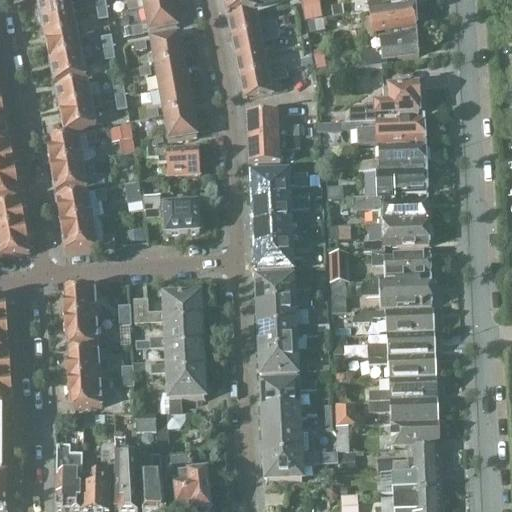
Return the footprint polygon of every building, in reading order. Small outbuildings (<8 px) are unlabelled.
[(40,22),(72,16),(69,1),(75,0),(44,0),(36,2),(40,22)] [(98,0),(95,1),(96,12),(106,10),(103,0),(98,0)] [(171,5),(169,0),(140,0),(143,11),(171,5)] [(222,0),(225,14),(254,8),(252,0),(222,0)] [(317,0),(299,0),(305,24),(322,21),(317,0)] [(359,0),(362,15),(384,11),(383,7),(415,2),(414,0),(359,0)] [(136,2),(125,4),(127,14),(138,12),(136,2)] [(171,5),(143,11),(147,36),(176,30),(171,5)] [(415,6),(384,11),(362,15),(345,18),(346,23),(351,22),(352,24),(363,22),(366,42),(376,41),(376,35),(417,29),(415,6)] [(106,10),(96,12),(98,23),(107,22),(106,10)] [(40,22),(44,43),(85,34),(84,29),(75,31),(72,16),(40,22)] [(232,42),(277,34),(275,25),(258,28),(256,17),(228,22),(232,42)] [(287,22),(276,24),(278,32),(289,30),(287,22)] [(131,31),(133,40),(143,38),(141,29),(131,31)] [(49,63),(89,55),(89,54),(80,57),(78,43),(87,41),(85,34),(44,43),(49,63)] [(278,43),(277,34),(232,42),(236,62),(263,57),(261,46),(278,43)] [(384,63),(419,58),(417,34),(384,39),(385,52),(362,55),(363,70),(384,67),(384,63)] [(155,68),(182,64),(177,38),(150,43),(155,68)] [(103,52),(112,51),(110,40),(101,41),(103,52)] [(144,45),(134,47),(136,56),(146,54),(144,45)] [(316,45),(307,48),(314,74),(324,71),(316,45)] [(114,62),(112,51),(103,52),(104,64),(114,62)] [(53,85),(85,79),(82,64),(91,62),(89,55),(49,63),(53,85)] [(236,62),(239,83),(284,74),(283,65),(266,69),(263,57),(236,62)] [(186,89),(182,64),(155,68),(159,94),(186,89)] [(310,83),(310,64),(286,64),(287,83),(310,83)] [(139,71),(138,71),(140,81),(150,79),(149,70),(150,69),(149,65),(138,67),(139,71)] [(284,74),(239,83),(243,102),(271,97),(269,86),(286,83),(284,74)] [(54,92),(59,113),(100,105),(98,99),(90,101),(86,85),(54,92)] [(186,89),(159,94),(164,119),(191,114),(186,89)] [(115,103),(124,101),(122,90),(113,91),(115,103)] [(351,127),(367,126),(376,126),(376,121),(420,118),(419,105),(422,101),(421,96),(418,93),(418,91),(384,93),(385,109),(366,111),(366,112),(350,113),(351,127)] [(126,113),(124,101),(115,103),(117,114),(126,113)] [(101,111),(100,105),(59,113),(63,135),(95,128),(92,113),(101,111)] [(156,110),(145,112),(147,122),(158,120),(156,110)] [(196,140),(191,114),(164,119),(168,145),(196,140)] [(245,121),(246,145),(299,142),(298,131),(278,132),(277,119),(245,121)] [(106,127),(110,153),(130,149),(126,123),(106,127)] [(424,123),(376,126),(367,126),(351,127),(343,127),(343,135),(357,134),(358,139),(355,143),(355,146),(360,148),(360,149),(425,145),(424,123)] [(326,125),(317,125),(317,134),(326,134),(326,125)] [(315,130),(305,131),(305,139),(315,138),(315,130)] [(161,136),(150,138),(152,148),(162,146),(161,136)] [(85,148),(95,147),(94,137),(83,138),(85,148)] [(45,144),(49,170),(81,165),(79,149),(77,139),(47,144),(45,144)] [(300,154),(299,142),(246,145),(248,170),(280,168),(279,155),(300,154)] [(197,152),(166,154),(166,149),(154,151),(147,152),(148,163),(158,162),(159,168),(166,167),(166,180),(199,178),(197,152)] [(0,150),(0,177),(12,175),(7,150),(0,150)] [(359,176),(376,175),(427,172),(425,150),(379,152),(380,165),(358,166),(359,176)] [(84,181),(81,165),(49,170),(53,196),(85,191),(84,181)] [(427,172),(376,175),(377,203),(394,202),(394,197),(428,195),(427,172)] [(0,204),(17,201),(12,175),(0,177),(0,204)] [(92,190),(102,188),(101,178),(90,180),(92,190)] [(252,204),(288,202),(288,192),(307,191),(307,178),(287,178),(251,180),(251,182),(249,182),(249,183),(250,183),(250,188),(250,190),(251,190),(251,191),(249,194),(249,199),(252,202),(252,204)] [(364,186),(349,186),(350,198),(364,197),(364,186)] [(104,194),(94,195),(95,205),(105,204),(104,194)] [(55,202),(59,229),(91,224),(87,197),(55,202)] [(197,207),(160,209),(159,199),(141,201),(144,225),(163,224),(164,237),(199,236),(197,207)] [(253,226),(253,228),(289,226),(289,215),(307,214),(307,201),(288,202),(252,204),(252,206),(251,206),(251,207),(252,212),(251,211),(251,213),(252,213),(252,215),(250,218),(250,223),(253,226)] [(372,229),(380,229),(429,227),(428,204),(394,205),(394,202),(377,203),(352,204),(353,217),(372,216),(372,229)] [(0,209),(0,234),(23,230),(18,206),(0,209)] [(96,251),(91,224),(59,229),(63,254),(96,251)] [(291,251),(289,226),(253,228),(253,230),(252,230),(252,232),(253,232),(253,236),(252,236),(252,237),(254,237),(254,239),(251,242),(251,247),(254,249),(254,252),(291,251)] [(362,257),(371,256),(384,256),(384,251),(430,249),(429,227),(380,229),(381,246),(362,247),(362,257)] [(336,229),(328,229),(328,231),(329,244),(336,244),(336,229)] [(0,260),(28,257),(23,230),(0,234),(0,260)] [(145,234),(127,235),(128,247),(146,246),(145,234)] [(99,241),(100,251),(113,250),(112,240),(99,241)] [(256,277),(292,275),(291,263),(310,262),(309,250),(291,251),(254,252),(254,254),(253,254),(253,255),(254,255),(254,260),(253,260),(253,261),(255,261),(255,263),(252,265),(253,271),(255,273),(255,276),(254,277),(255,277),(256,277)] [(384,261),(384,256),(371,256),(371,271),(381,271),(381,277),(394,277),(394,286),(431,285),(430,259),(384,261)] [(347,258),(329,259),(330,287),(348,286),(347,258)] [(256,285),(257,309),(312,306),(312,301),(294,302),(293,293),(301,293),(301,289),(312,289),(311,282),(256,285)] [(431,285),(394,286),(362,287),(362,300),(389,299),(390,312),(433,310),(431,285)] [(62,300),(63,323),(96,320),(94,292),(63,294),(63,299),(62,300)] [(133,328),(165,326),(200,325),(199,300),(163,302),(164,317),(147,318),(147,304),(132,305),(133,328)] [(345,302),(331,302),(331,318),(346,317),(345,302)] [(257,309),(258,333),(315,331),(314,324),(295,325),(294,318),(299,318),(299,316),(312,315),(312,306),(257,309)] [(129,309),(118,309),(118,320),(130,319),(129,309)] [(378,322),(379,338),(434,336),(433,314),(351,317),(352,328),(371,327),(370,323),(378,322)] [(130,329),(130,319),(118,320),(119,330),(130,329)] [(97,348),(96,320),(63,323),(64,346),(67,346),(68,350),(97,348)] [(135,354),(166,352),(201,350),(200,325),(165,326),(165,341),(148,342),(149,344),(135,345),(135,354)] [(0,353),(8,353),(6,327),(0,327),(0,353)] [(258,333),(260,358),(296,356),(296,344),(302,344),(302,342),(318,341),(317,330),(315,331),(258,333)] [(367,351),(367,361),(435,358),(434,336),(379,338),(380,350),(367,351)] [(166,352),(166,369),(150,369),(151,378),(167,378),(203,376),(202,374),(204,374),(204,373),(203,373),(203,368),(204,368),(203,367),(202,367),(202,365),(205,362),(204,357),(202,354),(201,350),(166,352)] [(65,361),(67,384),(100,382),(98,353),(67,355),(67,361),(65,361)] [(298,380),(296,356),(260,358),(261,382),(298,380)] [(0,358),(0,381),(9,381),(8,358),(0,358)] [(380,371),(381,383),(436,381),(435,358),(367,361),(368,372),(380,371)] [(328,366),(320,367),(320,376),(329,376),(328,366)] [(132,368),(132,370),(133,380),(145,380),(144,367),(132,368)] [(121,371),(121,381),(133,380),(132,370),(121,371)] [(350,375),(334,375),(334,379),(334,385),(350,384),(350,375)] [(204,402),(203,376),(167,378),(168,404),(181,403),(204,402)] [(133,390),(133,380),(121,381),(122,391),(133,390)] [(0,411),(11,410),(9,381),(0,381),(0,411)] [(368,396),(368,406),(437,403),(436,381),(381,383),(381,396),(368,396)] [(101,410),(100,382),(67,384),(68,408),(72,408),(72,412),(101,410)] [(298,412),(298,397),(316,397),(315,387),(297,388),(262,390),(260,389),(261,390),(261,392),(260,392),(260,393),(261,393),(261,398),(260,398),(260,399),(262,399),(262,401),(259,403),(260,409),(262,411),(262,414),(298,412)] [(344,394),(335,394),(335,406),(345,405),(344,394)] [(181,403),(168,404),(169,415),(181,415),(181,403)] [(437,403),(368,406),(367,406),(368,419),(382,418),(383,428),(438,426),(437,403)] [(354,408),(346,408),(335,409),(336,429),(347,429),(355,428),(354,408)] [(130,424),(129,409),(117,410),(119,425),(130,424)] [(315,411),(298,412),(262,414),(264,437),(300,435),(299,424),(305,424),(305,423),(310,423),(310,419),(316,419),(315,411)] [(185,416),(166,417),(167,433),(179,432),(185,424),(185,416)] [(166,417),(156,418),(157,436),(168,436),(167,433),(166,417)] [(153,441),(156,441),(155,420),(134,422),(135,438),(153,437),(153,441)] [(438,448),(438,426),(383,428),(384,451),(438,448)] [(336,430),(337,457),(348,456),(347,430),(336,430)] [(265,461),(301,459),(313,459),(312,435),(300,435),(264,437),(264,439),(263,439),(263,441),(264,445),(263,445),(263,447),(264,447),(264,448),(262,451),(262,457),(265,459),(265,461)] [(113,445),(113,468),(113,479),(112,511),(135,511),(134,473),(133,455),(123,455),(123,445),(113,445)] [(108,511),(109,479),(113,479),(113,468),(113,448),(101,448),(100,467),(100,479),(81,478),(80,511),(108,511)] [(69,452),(56,452),(55,511),(78,511),(79,460),(68,460),(69,452)] [(169,453),(159,454),(160,461),(160,463),(166,463),(170,462),(169,453)] [(395,476),(399,476),(440,474),(439,453),(409,454),(409,464),(394,465),(395,476)] [(348,456),(337,457),(337,475),(354,474),(353,456),(348,456)] [(336,457),(319,458),(320,469),(336,468),(336,457)] [(313,459),(301,459),(265,461),(266,485),(302,483),(302,470),(320,469),(319,458),(313,459)] [(166,463),(167,480),(169,493),(175,492),(176,511),(209,511),(206,476),(191,477),(189,460),(170,462),(166,463)] [(165,511),(162,481),(167,480),(166,463),(160,463),(160,461),(151,462),(152,472),(140,473),(142,511),(165,511)] [(441,496),(440,474),(399,476),(400,497),(441,496)] [(348,484),(339,485),(339,497),(349,496),(348,484)] [(389,511),(389,495),(374,496),(374,511),(389,511)] [(441,511),(441,496),(400,497),(394,498),(394,511),(441,511)]
